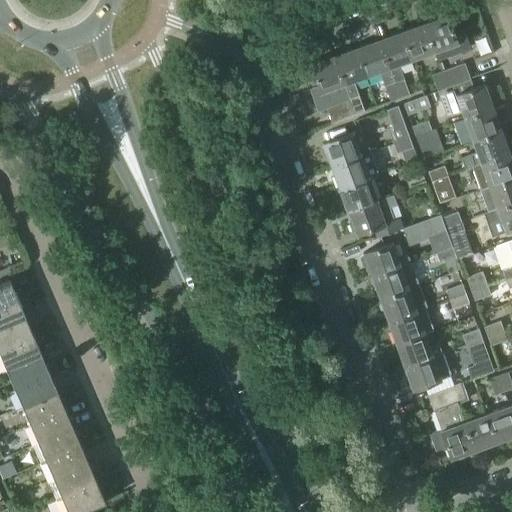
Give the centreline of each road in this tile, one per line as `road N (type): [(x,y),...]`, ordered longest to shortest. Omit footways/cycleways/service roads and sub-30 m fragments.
road 1 (residential): [(404,511),(244,67),(250,37),(349,0)]
road 2 (residential): [(155,511),(29,212),(0,163)]
road 3 (tertiary): [(288,511),(165,236)]
road 4 (tertiary): [(56,41),(165,236)]
road 5 (tertiary): [(165,236),(96,25)]
